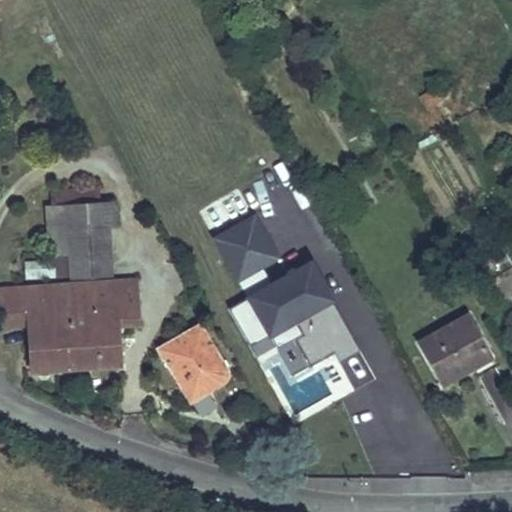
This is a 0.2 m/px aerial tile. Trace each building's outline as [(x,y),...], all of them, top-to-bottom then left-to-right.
[(436,89),(419,98),(425,111),(442,101),(436,89)] [(117,203),(53,205),(59,216),(110,225),(117,225),(117,203)] [(49,205),(50,227),(110,225),(59,216),(53,205),(49,205)] [(215,239),(238,280),(251,273),(278,258),(254,216),(215,239)] [(110,225),(50,227),(51,253),(57,252),(58,275),(112,273),(110,225)] [(248,298),(229,309),(257,358),(276,347),(293,376),(334,353),(340,362),(360,351),(331,299),(322,305),(315,292),(325,287),(311,262),(287,276),(289,279),(275,287),(273,284),(261,291),(248,298)] [(238,280),(248,298),(261,291),(251,273),(238,280)] [(139,280),(0,287),(0,322),(0,323),(30,321),(33,368),(121,363),(118,318),(141,317),(139,280)] [(511,320),(511,292),(499,301),(511,320)] [(492,356),(468,315),(420,342),(444,384),(492,356)] [(161,347),(190,396),(211,384),(214,390),(226,383),(229,377),(229,368),(201,323),(161,347)] [(211,384),(190,396),(194,402),(214,390),(211,384)]
